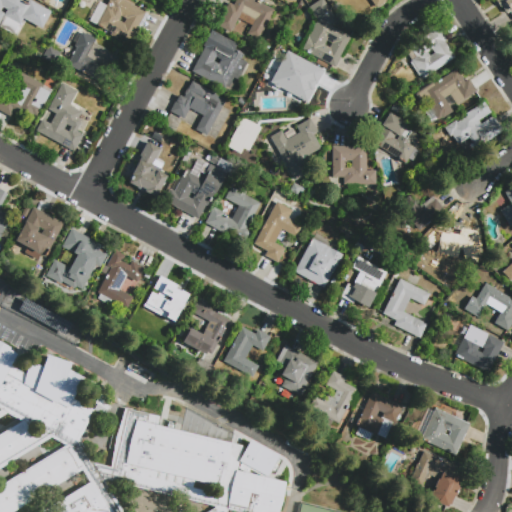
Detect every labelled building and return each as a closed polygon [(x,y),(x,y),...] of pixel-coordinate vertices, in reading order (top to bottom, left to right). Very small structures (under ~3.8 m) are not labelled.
[(0,0),(17,0),(29,6),(48,17),(41,30),(25,21),(16,37),(0,28),(0,0)] [(122,0),(146,12),(129,42),(118,36),(117,38),(110,35),(111,33),(88,20),(98,2),(106,6),(109,0),(122,0)] [(252,0),(274,12),(258,42),(247,36),(255,22),(241,15),(231,35),(216,27),(228,4),(233,7),(236,0),(252,0)] [(351,37),(335,67),(302,49),(317,20),(308,8),(319,0),(323,0),(335,17),(330,25),(351,37)] [(386,0),(388,3),(376,10),(369,0),(386,0)] [(511,13),(507,17),(501,7),(499,8),(495,2),(497,1),(496,0),(511,0),(511,13)] [(438,28),(446,41),(444,42),(455,59),(423,79),(405,53),(418,44),(417,42),(438,28)] [(192,70),(204,47),(202,46),(210,30),(236,44),(234,49),(243,55),(241,59),(247,62),(237,79),(233,77),(228,87),(226,86),(225,88),(192,70)] [(85,33),(92,36),(91,37),(95,40),(93,43),(107,50),(106,52),(119,59),(112,73),(108,71),(102,83),(67,64),(76,47),(74,46),(81,32),(85,34),(85,33)] [(53,65),(40,58),(48,46),(60,52),(53,65)] [(304,63),(321,72),(305,102),(271,84),(282,64),(298,72),(294,79),(298,82),(300,78),(297,76),(304,63)] [(34,113),(30,120),(12,111),(10,115),(0,109),(0,91),(16,101),(23,87),(10,79),(16,68),(45,84),(44,86),(51,90),(38,115),(34,113)] [(467,79),(475,91),(456,104),(449,94),(444,98),(452,111),(442,118),(441,116),(437,119),(430,107),(433,105),(428,98),(421,102),(415,93),(433,81),(434,83),(456,69),(464,81),(467,79)] [(169,111),(178,94),(182,96),(191,80),(224,99),(206,134),(195,128),(202,115),(188,108),(183,118),(169,111)] [(82,134),(74,150),(35,130),(41,119),(49,123),(54,113),(46,109),(60,82),(76,90),(70,101),(81,107),(79,111),(80,111),(77,118),(81,120),(76,130),(82,134)] [(239,99),(245,102),(243,107),(236,103),(239,99)] [(494,119),(502,131),(475,148),(468,137),(458,144),(452,135),(449,136),(443,127),(455,120),(456,122),(466,116),(465,113),(483,102),(490,112),(478,120),(480,124),(491,117),(493,120),(494,119)] [(418,151),(412,161),(407,158),(404,163),(372,142),(383,126),(381,125),(388,112),(407,124),(405,127),(414,133),(410,140),(416,144),(414,148),(418,151)] [(242,148),(247,150),(259,126),(239,117),(226,146),(239,153),(242,148)] [(309,118),(316,130),(311,132),(319,146),(296,159),(304,173),(294,179),(270,136),(280,130),(286,140),(299,132),(296,126),(309,118)] [(155,196),(127,181),(125,180),(147,140),(160,147),(159,149),(154,158),(162,163),(158,170),(166,174),(155,196)] [(374,171),(374,184),(343,185),(343,178),(331,178),(331,147),(364,147),(364,171),(374,171)] [(205,160),(209,153),(220,158),(216,165),(205,160)] [(185,169),(190,172),(197,159),(208,165),(209,163),(226,173),(215,194),(213,193),(207,204),(206,203),(197,219),(163,201),(169,188),(174,191),(185,169)] [(226,234),(204,222),(213,207),(223,212),(222,214),(231,219),(238,205),(224,198),(230,187),(237,190),(241,182),(248,186),(244,194),(259,203),(246,227),(250,229),(245,239),(228,230),(226,234)] [(289,190),(293,183),(301,187),(298,193),(302,194),(300,198),(296,196),(297,195),(289,190)] [(511,224),(509,226),(500,210),(510,204),(504,192),(511,187),(511,224)] [(0,188),(5,191),(4,192),(8,194),(0,208),(0,210),(11,217),(3,232),(0,238),(0,188)] [(409,218),(403,223),(395,212),(411,199),(418,207),(432,196),(442,208),(443,209),(419,229),(409,218)] [(277,261),(264,255),(267,250),(254,243),(276,201),(291,209),(287,218),(301,225),(295,236),(281,229),(274,242),(284,248),(277,261)] [(27,247),(15,240),(33,207),(63,223),(45,256),(40,253),(37,259),(24,252),(27,247)] [(458,222),(472,226),(469,236),(474,237),(465,269),(431,259),(442,222),(457,227),(458,222)] [(106,254),(99,266),(95,264),(81,288),(75,285),(74,288),(61,281),(60,283),(45,275),(54,259),(69,267),(76,254),(61,246),(71,228),(101,245),(98,249),(106,254)] [(342,255),(324,288),(293,271),(311,238),(342,255)] [(108,298),(97,292),(110,267),(106,265),(114,249),(124,255),(121,260),(129,264),(131,260),(144,267),(136,281),(134,280),(127,293),(132,296),(126,307),(108,298)] [(420,268),(411,261),(418,251),(427,257),(420,268)] [(367,308),(353,301),(352,302),(339,296),(346,283),(352,286),(354,282),(359,284),(364,275),(351,267),(356,256),(386,272),(367,308)] [(511,279),(510,281),(502,272),(511,262),(511,279)] [(399,278),(429,294),(423,305),(410,298),(403,312),(426,324),(419,338),(393,325),(395,320),(382,313),(399,278)] [(144,312),(150,300),(161,280),(191,296),(189,300),(176,323),(174,322),(171,327),(144,312)] [(467,311),(484,283),(511,299),(511,312),(510,315),(511,316),(511,321),(507,331),(493,323),(499,312),(486,305),(478,317),(467,311)] [(16,309),(63,335),(70,323),(23,297),(16,309)] [(229,319),(211,353),(206,351),(205,353),(182,341),(189,327),(201,334),(208,322),(191,312),(199,298),(218,308),(215,312),(229,319)] [(469,325),(502,342),(487,372),(453,355),(462,337),(463,338),(469,325)] [(257,329),(270,336),(263,351),(252,345),(245,358),(259,366),(253,377),(223,361),(241,327),(255,334),(257,329)] [(0,342),(18,352),(10,366),(25,374),(27,363),(42,366),(46,354),(70,362),(68,369),(89,381),(78,401),(94,410),(78,439),(93,463),(109,467),(123,408),(160,416),(158,425),(243,445),(239,461),(237,470),(244,472),(248,473),(261,476),(267,477),(286,482),(279,511),(239,511),(235,511),(233,511),(38,511),(89,481),(82,469),(11,511),(0,511),(0,485),(64,446),(50,437),(0,467),(0,434),(20,422),(6,413),(0,416),(0,342)] [(285,345),(318,363),(300,396),(281,386),(286,379),(280,376),(285,367),(276,361),(285,345)] [(207,377),(193,369),(200,358),(213,365),(207,377)] [(333,371),(345,377),(343,382),(356,389),(339,423),(309,407),(314,397),(323,401),(325,396),(330,399),(335,389),(325,384),(333,371)] [(401,406),(394,422),(392,421),(384,438),(376,434),(376,435),(371,433),(368,440),(355,434),(358,427),(355,426),(371,392),(401,406)] [(101,400),(112,406),(104,422),(93,416),(101,400)] [(180,403),(198,413),(194,422),(175,411),(180,403)] [(470,424),(456,455),(420,438),(434,407),(470,424)] [(250,439),(278,456),(267,477),(261,476),(251,469),(248,473),(244,472),(238,468),(241,463),(239,461),(250,439)] [(459,482),(459,484),(448,507),(436,502),(433,498),(430,494),(437,478),(426,473),(420,486),(409,481),(423,451),(430,454),(431,453),(443,458),(442,460),(458,467),(455,474),(456,475),(458,477),(459,479),(459,482)]
